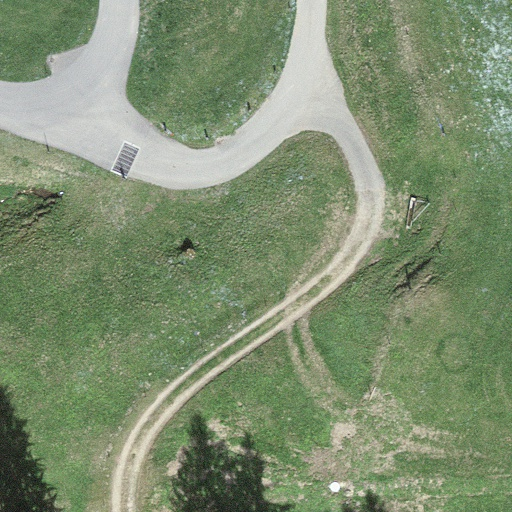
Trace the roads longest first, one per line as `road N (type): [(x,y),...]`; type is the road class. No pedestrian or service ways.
road 1 (track): [(307,80),(364,162),(372,211),(363,240),(330,279),(188,382),(143,431),(126,483),(128,511)]
road 2 (track): [(85,103),(111,131),(165,161),(218,165),(262,135),(307,80),(310,0)]
road 3 (unclassified): [(0,100),(54,112),(85,103),(114,43),(117,0)]
